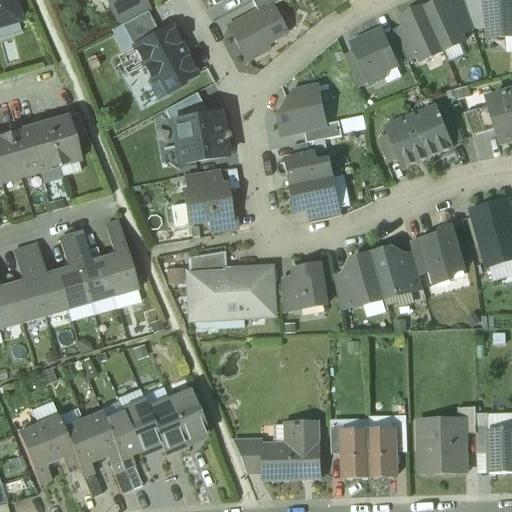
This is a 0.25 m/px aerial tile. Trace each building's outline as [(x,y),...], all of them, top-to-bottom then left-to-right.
[(12,0),(0,0),(0,28),(19,23),(12,0)] [(104,0),(111,13),(135,0),(104,0)] [(135,0),(111,13),(119,28),(146,14),(148,12),(142,0),(135,0)] [(256,0),(251,3),(256,14),(269,7),(270,9),(286,0),(256,0)] [(458,0),(449,5),(448,5),(459,29),(457,30),(460,37),(461,36),(473,31),(462,0),(458,0)] [(511,0),(485,0),(488,40),(511,38),(511,0)] [(448,3),(435,9),(435,7),(424,12),(423,12),(442,54),(464,44),(461,36),(460,37),(457,30),(459,29),(448,5),(449,5),(448,3)] [(256,14),(227,30),(245,63),(266,52),(264,47),(284,36),(270,9),(269,7),(256,14)] [(442,54),(423,12),(424,12),(423,10),(401,20),(405,30),(418,58),(420,64),(442,54)] [(146,14),(121,27),(132,48),(133,49),(158,36),(146,14)] [(119,28),(110,33),(121,54),(132,48),(121,27),(119,28)] [(158,36),(133,49),(151,84),(158,81),(166,96),(181,88),(180,85),(195,77),(170,30),(158,36)] [(405,30),(394,35),(407,63),(418,58),(405,30)] [(396,68),(380,33),(352,46),(356,55),(357,56),(370,85),(384,79),(386,73),(396,68)] [(356,55),(345,60),(359,90),(370,85),(357,56),(356,55)] [(151,84),(148,86),(156,103),(167,97),(166,96),(158,81),(151,84)] [(275,119),(280,139),(305,134),(326,130),(318,89),(291,94),(275,119)] [(511,94),(487,102),(489,108),(490,109),(497,131),(499,140),(501,148),(511,144),(511,94)] [(195,97),(165,112),(171,125),(201,110),(195,97)] [(489,108),(464,116),(473,139),(497,131),(490,109),(489,108)] [(201,110),(171,125),(179,166),(223,158),(216,119),(206,121),(201,110)] [(435,110),(411,120),(428,161),(452,151),(450,147),(441,125),(435,110)] [(76,115),(64,119),(65,121),(71,142),(85,137),(76,115)] [(428,161),(411,120),(387,130),(390,138),(399,160),(404,171),(428,161)] [(453,120),(441,125),(450,147),(462,143),(453,120)] [(65,121),(45,126),(58,169),(77,164),(71,142),(65,121)] [(45,126),(26,132),(38,175),(58,169),(45,126)] [(326,130),(305,134),(307,146),(342,139),(340,128),(326,130)] [(26,132),(7,138),(19,180),(38,175),(26,132)] [(7,138),(0,139),(0,185),(19,180),(7,138)] [(390,138),(378,143),(388,165),(399,160),(390,138)] [(299,147),(291,149),(293,160),(302,159),(299,147)] [(291,149),(272,153),(274,165),(282,163),(293,160),(291,149)] [(314,157),(282,163),(287,189),(332,180),(328,164),(319,166),(315,163),(314,157)] [(218,173),(183,179),(186,194),(221,188),(218,173)] [(287,189),(292,215),(308,212),(337,206),(337,204),(332,180),(287,189)] [(186,194),(182,195),(184,207),(188,226),(207,223),(229,220),(229,218),(224,188),(221,188),(186,194)] [(337,206),(308,212),(311,226),(328,222),(341,218),(338,204),(337,204),(337,206)] [(511,220),(507,204),(472,214),(488,267),(511,260),(511,220)] [(184,207),(171,209),(174,229),(188,226),(184,207)] [(229,218),(229,220),(207,223),(209,236),(236,231),(233,218),(229,218)] [(117,224),(104,227),(110,247),(122,244),(117,224)] [(441,238),(423,243),(432,274),(431,274),(435,287),(451,282),(450,277),(463,273),(451,230),(440,233),(441,238)] [(81,234),(70,237),(76,257),(87,254),(81,234)] [(70,237),(58,240),(64,261),(76,257),(70,237)] [(423,243),(410,246),(413,258),(419,277),(431,274),(432,274),(423,243)] [(136,293),(122,244),(110,247),(113,258),(102,261),(112,299),(113,299),(136,293)] [(35,247),(24,250),(30,271),(41,267),(35,247)] [(24,250),(12,254),(18,274),(30,271),(24,250)] [(394,257),(393,252),(372,257),(384,302),(423,291),(419,277),(413,258),(401,261),(394,257)] [(102,261),(90,264),(87,254),(76,257),(90,306),(112,299),(102,261)] [(223,255),(188,261),(189,278),(225,276),(223,255)] [(76,257),(64,261),(67,271),(56,274),(67,313),(90,306),(76,257)] [(372,257),(350,264),(352,269),(348,276),(359,306),(363,308),(384,302),(372,257)] [(56,274),(44,277),(41,267),(30,271),(43,319),(67,313),(56,274)] [(320,268),(290,272),(293,287),(294,287),(297,312),(326,307),(320,268)] [(30,271),(18,274),(21,284),(9,287),(20,326),(43,319),(30,271)] [(225,276),(189,278),(191,321),(269,316),(266,274),(225,276)] [(359,306),(348,276),(334,280),(340,311),(359,306)] [(9,287),(0,290),(0,331),(20,326),(9,287)] [(293,287),(279,289),(281,314),(297,312),(294,287),(293,287)] [(136,293),(113,299),(116,310),(139,304),(136,293)] [(189,393),(166,403),(186,449),(198,443),(197,440),(206,436),(189,393)] [(186,449),(166,403),(145,411),(161,450),(164,458),(186,449)] [(142,404),(121,413),(122,416),(138,455),(140,459),(161,450),(145,411),(142,404)] [(475,410),(457,410),(457,421),(464,421),(464,436),(476,436),(476,428),(475,410)] [(100,415),(81,423),(97,463),(106,459),(109,468),(110,468),(119,465),(120,464),(103,424),(103,423),(100,415)] [(138,455),(122,416),(103,424),(120,464),(119,465),(122,472),(132,468),(133,468),(129,459),(138,455)] [(56,419),(36,427),(52,464),(60,461),(66,476),(67,475),(78,471),(61,431),(56,419)] [(457,421),(423,422),(424,451),(419,451),(419,478),(465,476),(464,436),(464,421),(457,421)] [(97,463),(81,423),(61,431),(78,471),(82,480),(92,476),(93,476),(89,466),(97,463)] [(291,446),(260,447),(260,443),(258,443),(259,475),(259,483),(293,482),(293,479),(319,478),(318,425),(290,426),(291,446)] [(406,426),(392,427),(392,434),(393,434),(394,455),(407,454),(406,426)] [(36,427),(16,436),(38,487),(50,482),(44,468),(52,464),(36,427)] [(343,428),(330,428),(331,457),(343,456),(342,435),(343,435),(343,428)] [(487,428),(476,428),(476,436),(477,456),(488,456),(488,433),(487,428)] [(511,431),(488,433),(488,456),(489,476),(511,475),(511,431)] [(392,434),(368,435),(369,479),(395,479),(394,455),(393,434),(392,434)] [(343,435),(342,435),(343,456),(344,480),(369,479),(368,435),(343,435)] [(258,443),(230,444),(243,476),(259,475),(258,443)] [(119,465),(110,468),(109,468),(112,476),(122,472),(119,465)] [(132,468),(122,472),(131,492),(140,488),(132,468)] [(78,471),(67,475),(77,498),(88,494),(82,480),(78,471)] [(122,472),(112,476),(120,497),(131,492),(122,472)] [(101,496),(92,476),(82,480),(88,494),(90,501),(101,496)]
